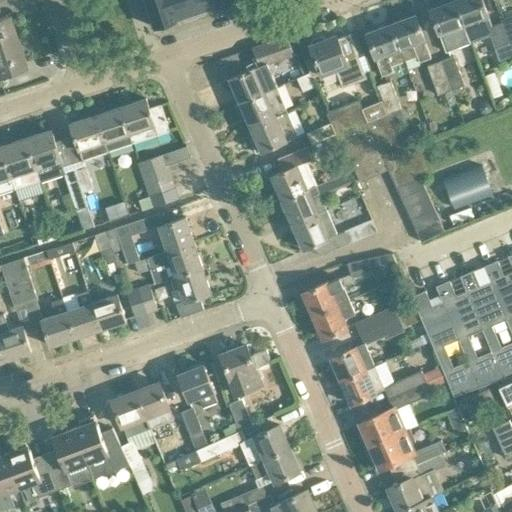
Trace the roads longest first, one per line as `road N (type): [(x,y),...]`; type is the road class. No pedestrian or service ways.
road 1 (residential): [(0,391),(271,302)]
road 2 (residential): [(271,302),(166,56)]
road 3 (residential): [(362,511),(271,302)]
road 4 (residential): [(166,56),(320,0)]
